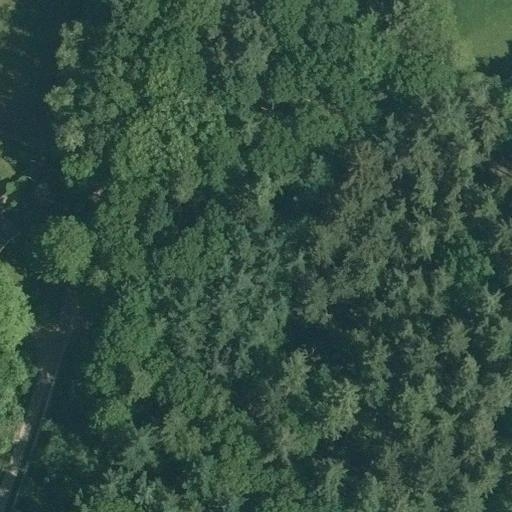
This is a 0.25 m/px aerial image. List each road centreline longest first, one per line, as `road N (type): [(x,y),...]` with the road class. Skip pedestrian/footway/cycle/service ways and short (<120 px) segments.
road 1 (track): [(58,309),(145,0)]
road 2 (track): [(58,309),(266,511)]
road 3 (track): [(0,489),(58,309)]
